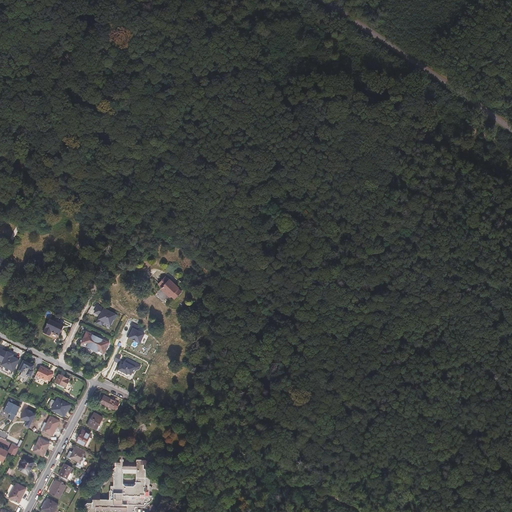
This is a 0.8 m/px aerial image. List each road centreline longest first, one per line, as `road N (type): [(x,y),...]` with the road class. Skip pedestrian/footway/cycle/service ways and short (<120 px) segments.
road 1 (tertiary): [(320,0),(511,130)]
road 2 (residential): [(26,511),(94,379)]
